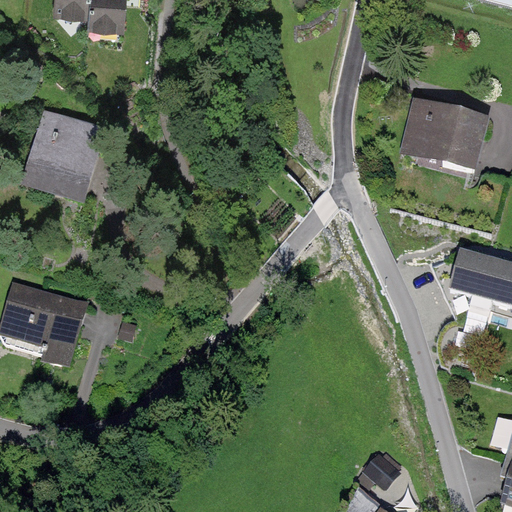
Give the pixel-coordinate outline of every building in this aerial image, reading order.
[(91,23),(92,0),(57,0),(57,21),(91,23)] [(125,42),(127,0),(93,0),(91,40),(125,42)] [(495,131),(413,108),(397,166),(478,189),(495,131)] [(0,131),(9,116),(0,110),(0,131)] [(107,137),(49,117),(23,195),(80,215),(107,137)] [(511,268),(460,255),(449,299),(511,315),(511,268)] [(96,308),(16,282),(0,328),(0,339),(77,365),(96,308)] [(406,473),(383,454),(369,472),(391,490),(406,473)] [(511,459),(500,507),(511,510),(511,459)]
